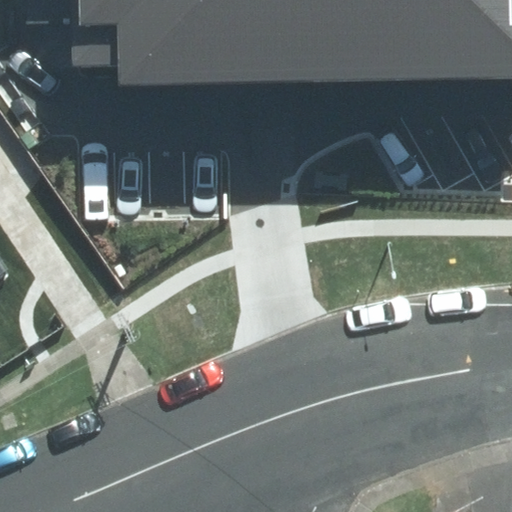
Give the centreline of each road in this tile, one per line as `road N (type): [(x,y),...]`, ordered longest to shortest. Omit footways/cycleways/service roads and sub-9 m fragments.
road 1 (residential): [(28,511),(353,386),(511,356)]
road 2 (unknown): [(466,363),(406,210),(399,155),(405,142),(436,124),(511,115)]
